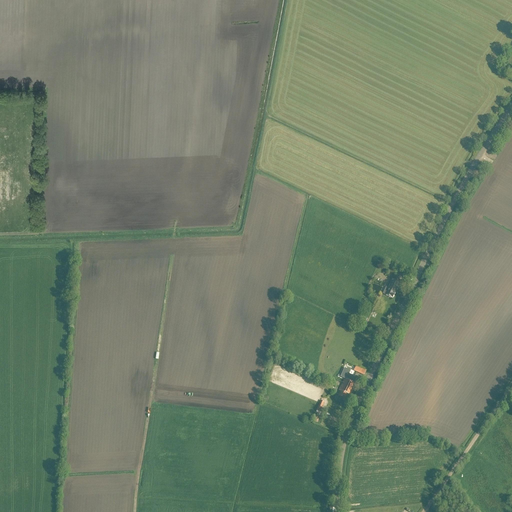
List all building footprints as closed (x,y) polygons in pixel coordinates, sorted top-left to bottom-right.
[(396,271),(390,269),(387,275),(393,278),(396,271)] [(383,294),(385,296),(391,299),(392,300),(396,291),(399,285),(390,281),(387,289),(386,288),(383,294)] [(367,320),(361,318),(358,323),(364,326),(367,320)] [(360,374),(361,375),(364,376),(366,371),(363,370),(355,367),(353,371),(360,374)] [(339,391),(340,392),(338,397),(339,398),(344,400),(346,395),(350,397),(356,385),(345,380),(344,379),(342,383),(343,384),(342,386),(341,385),(339,391)]
